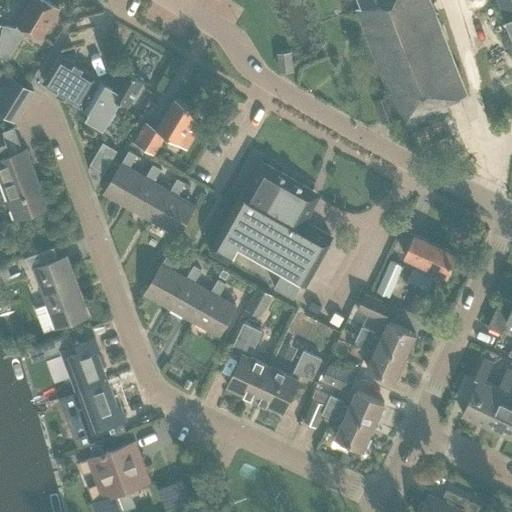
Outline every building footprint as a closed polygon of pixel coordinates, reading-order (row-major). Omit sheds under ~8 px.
[(47,0),(30,0),(17,23),(18,23),(15,27),(3,24),(3,25),(0,35),(0,55),(9,58),(27,29),(41,37),(59,7),(47,0)] [(373,99),(382,121),(397,115),(401,126),(448,107),(446,102),(466,94),(429,0),(358,0),(361,6),(355,9),(388,93),(373,99)] [(511,0),(498,0),(505,18),(511,36),(511,0)] [(278,49),(280,70),(293,68),(290,48),(278,49)] [(86,117),(103,127),(116,107),(114,106),(118,99),(128,105),(144,79),(125,67),(119,78),(114,76),(105,89),(93,83),(95,79),(94,74),(63,55),(58,57),(44,79),(45,85),(76,103),(81,102),(83,107),(89,111),(86,117)] [(13,77),(0,98),(0,111),(15,121),(33,90),(13,77)] [(137,143),(153,153),(165,134),(187,147),(196,131),(188,126),(198,111),(175,97),(156,128),(149,123),(137,143)] [(0,131),(0,177),(15,218),(44,208),(30,172),(34,170),(25,148),(10,153),(2,131),(0,131)] [(90,156),(105,165),(119,143),(103,134),(90,156)] [(121,162),(104,192),(129,206),(146,176),(129,167),(136,154),(129,150),(121,162)] [(106,167),(93,159),(88,168),(95,187),(106,167)] [(283,270),(274,286),(293,297),(302,281),(306,283),(325,249),(323,248),(331,234),(313,224),(312,225),(303,220),(307,213),(300,208),(311,189),(262,160),(239,201),(237,200),(219,234),(220,234),(210,252),(229,262),(238,245),(283,270)] [(153,163),(146,176),(129,206),(153,220),(170,190),(153,180),(161,168),(153,163)] [(185,182),(177,177),(170,190),(153,220),(178,234),(195,204),(178,194),(185,182)] [(408,279),(417,283),(436,243),(414,233),(404,255),(419,262),(416,269),(413,267),(408,279)] [(457,253),(436,243),(417,283),(426,287),(432,276),(429,275),(432,268),(447,275),(457,253)] [(30,270),(35,268),(48,303),(35,308),(44,331),(87,315),(65,255),(58,258),(53,246),(25,256),(30,270)] [(145,292),(169,306),(186,276),(169,267),(179,250),(171,246),(162,263),(162,262),(145,292)] [(403,265),(390,258),(375,290),(389,296),(403,265)] [(193,264),(186,276),(169,306),(194,320),(210,290),(194,281),(201,268),(193,264)] [(225,282),(218,278),(210,290),(194,320),(219,334),(236,305),(218,295),(225,282)] [(272,294),(256,286),(245,307),(260,315),(272,294)] [(391,304),(364,291),(355,308),(383,322),(391,304)] [(413,295),(408,308),(420,314),(426,301),(421,299),(413,295)] [(511,299),(502,295),(488,325),(501,332),(507,320),(511,322),(511,347),(509,354),(511,355),(511,299)] [(343,316),(335,311),(330,320),(338,325),(343,316)] [(362,325),(357,335),(405,356),(416,333),(388,320),(380,337),(374,334),(375,331),(362,325)] [(227,386),(255,399),(271,365),(250,355),(262,330),(244,321),(234,342),(245,348),(227,386)] [(70,333),(41,344),(46,355),(61,349),(76,390),(107,379),(97,351),(100,350),(95,337),(74,345),(70,333)] [(367,367),(394,380),(405,356),(357,335),(353,344),(367,350),(368,347),(374,350),(367,367)] [(285,336),(280,345),(293,353),(299,343),(285,336)] [(303,349),(291,375),(271,365),(255,399),(283,412),(301,374),(312,379),(322,357),(303,349)] [(503,388),(498,386),(484,380),(493,362),(483,357),(474,376),(479,378),(462,414),(486,425),(503,388)] [(351,375),(328,364),(323,376),(345,386),(351,375)] [(511,380),(511,370),(507,368),(498,386),(503,388),(486,425),(509,436),(511,429),(511,392),(507,391),(511,380)] [(107,379),(60,396),(79,447),(125,430),(121,420),(125,418),(120,405),(117,406),(107,379)] [(344,399),(331,393),(326,403),(373,425),(384,401),(357,389),(349,406),(342,403),(344,399)] [(373,425),(326,403),(325,404),(313,398),(303,421),(315,426),(321,412),(335,418),(336,416),(343,419),(335,435),(363,448),(373,425)] [(149,480),(134,440),(89,457),(104,497),(93,501),(96,511),(114,511),(134,505),(128,488),(149,480)] [(343,451),(339,460),(348,464),(352,457),(346,452),(343,451)] [(170,482),(157,487),(166,510),(179,505),(170,482)] [(428,494),(419,511),(474,511),(479,503),(447,488),(441,500),(428,494)]
